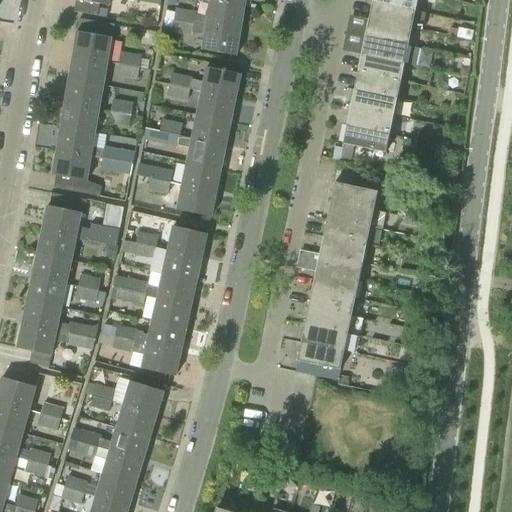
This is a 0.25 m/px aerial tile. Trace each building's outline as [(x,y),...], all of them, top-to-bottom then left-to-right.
[(76,0),(85,1),(83,14),(97,16),(99,4),(110,6),(110,0),(128,0),(142,2),(142,0),(152,0),(160,1),(161,1),(161,0),(76,0)] [(211,0),(211,3),(245,9),(246,0),(211,0)] [(373,0),(373,4),(416,13),(417,12),(419,0),(373,0)] [(166,11),(164,20),(241,32),(245,9),(211,3),(209,14),(175,9),(175,13),(166,11)] [(373,4),(369,22),(413,30),(421,32),(425,14),(417,12),(416,13),(373,4)] [(241,32),(164,20),(163,30),(172,31),(171,33),(192,36),(192,33),(206,36),(203,51),(237,57),(241,32)] [(369,22),(366,37),(409,46),(413,30),(369,22)] [(77,33),(73,56),(108,62),(113,39),(77,33)] [(366,37),(362,57),(405,66),(405,65),(417,67),(420,50),(409,48),(409,46),(366,37)] [(121,53),(119,64),(139,68),(141,56),(121,53)] [(73,56),(69,80),(104,86),(108,62),(73,56)] [(362,57),(358,75),(401,83),(405,66),(362,57)] [(139,68),(119,64),(117,77),(137,80),(139,68)] [(172,74),(169,86),(189,90),(202,93),(202,92),(237,99),(242,75),(207,68),(204,82),(192,80),(192,78),(172,74)] [(358,75),(354,92),(398,101),(401,83),(358,75)] [(69,80),(65,104),(100,110),(104,86),(69,80)] [(169,86),(167,97),(187,101),(189,90),(169,86)] [(202,93),(197,115),(232,123),(237,99),(202,92),(202,93)] [(354,92),(351,110),(394,119),(398,101),(354,92)] [(112,100),(110,112),(131,116),(133,103),(112,100)] [(65,104),(61,127),(96,133),(100,110),(65,104)] [(351,110),(347,128),(390,137),(394,119),(351,110)] [(131,116),(110,112),(109,124),(129,127),(131,116)] [(193,138),(227,146),(232,123),(197,115),(193,138)] [(162,121),(160,131),(180,136),(182,125),(162,121)] [(61,127),(56,151),(91,157),(102,159),(104,149),(93,147),(96,133),(61,127)] [(190,149),(188,163),(222,170),(227,146),(193,138),(193,139),(180,136),(160,131),(145,128),(141,152),(149,154),(151,141),(157,143),(157,144),(177,148),(178,146),(190,149)] [(390,137),(347,128),(343,146),(386,155),(390,137)] [(104,149),(102,159),(133,165),(135,153),(104,148),(104,149)] [(56,151),(52,175),(56,176),(66,178),(86,181),(87,181),(91,157),(56,151)] [(133,165),(102,159),(100,171),(131,176),(133,165)] [(183,186),(183,187),(217,194),(222,170),(188,163),(183,186)] [(139,164),(136,177),(170,184),(170,183),(173,171),(139,164)] [(136,177),(134,188),(135,188),(180,197),(177,211),(212,219),(217,194),(183,187),(183,186),(170,183),(170,184),(136,177)] [(334,185),(330,204),(373,213),(377,194),(334,185)] [(330,204),(327,221),(370,230),(373,213),(330,204)] [(43,231),(77,239),(108,246),(111,233),(89,228),(89,230),(80,228),(83,214),(48,207),(43,231)] [(327,221),(323,239),(366,248),(370,230),(327,221)] [(169,252),(203,260),(209,236),(174,228),(169,252)] [(43,231),(38,254),(72,262),(77,239),(43,231)] [(124,241),(123,241),(156,249),(158,237),(138,232),(135,243),(124,241)] [(323,239),(319,257),(362,266),(366,248),(323,239)] [(156,249),(123,241),(121,253),(153,260),(156,249)] [(163,276),(198,284),(203,260),(169,252),(163,276)] [(38,254),(33,278),(67,286),(72,262),(38,254)] [(319,257),(315,274),(358,283),(362,266),(319,257)] [(315,274),(311,292),(354,301),(358,283),(315,274)] [(80,275),(77,288),(97,292),(100,280),(80,275)] [(158,299),(192,308),(198,284),(163,276),(160,289),(147,286),(148,283),(116,275),(112,289),(145,296),(158,299)] [(33,278),(28,301),(62,309),(67,286),(33,278)] [(97,292),(77,288),(75,299),(95,303),(97,292)] [(142,306),(145,296),(112,289),(110,299),(142,306)] [(311,292),(308,309),(351,318),(354,301),(311,292)] [(158,299),(152,322),(187,330),(192,308),(158,299)] [(28,301),(22,325),(95,341),(98,326),(91,328),(70,323),(69,325),(59,323),(62,309),(28,301)] [(308,309),(304,327),(347,336),(351,318),(308,309)] [(367,318),(364,335),(411,345),(415,328),(367,318)] [(137,332),(135,343),(182,354),(187,330),(152,322),(149,336),(143,335),(143,334),(137,332)] [(95,341),(22,325),(17,349),(52,356),(55,341),(67,344),(66,345),(92,351),(95,341)] [(116,329),(114,338),(135,343),(137,332),(137,331),(117,326),(116,329)] [(304,327),(300,345),(343,354),(347,336),(304,327)] [(112,349),(112,350),(132,354),(135,343),(114,338),(112,349)] [(135,343),(132,354),(144,357),(141,370),(176,378),(182,354),(135,343)] [(343,354),(300,345),(296,363),(339,372),(343,354)] [(292,404),(302,373),(282,367),(272,398),(292,404)] [(0,388),(0,403),(30,412),(37,388),(3,379),(0,388)] [(131,383),(124,405),(158,415),(165,393),(131,383)] [(95,385),(92,396),(112,402),(115,391),(114,391),(95,385)] [(92,397),(89,407),(108,413),(111,402),(112,402),(92,396),(92,397)] [(0,403),(0,428),(24,435),(30,412),(0,403)] [(43,405),(40,414),(60,420),(62,410),(43,405)] [(124,406),(117,430),(151,440),(158,415),(124,405),(124,406)] [(67,432),(70,423),(60,420),(40,414),(37,426),(57,432),(58,429),(67,432)] [(0,428),(0,453),(18,458),(20,449),(24,435),(0,428)] [(74,428),(70,439),(144,462),(151,440),(117,430),(113,443),(101,439),(102,436),(74,428)] [(108,462),(104,475),(137,485),(144,462),(70,439),(67,450),(75,452),(74,453),(95,459),(95,458),(108,462)] [(29,452),(27,461),(48,466),(51,455),(30,449),(29,452)] [(0,453),(0,477),(12,481),(15,467),(18,458),(0,453)] [(25,470),(24,473),(44,478),(48,466),(27,461),(25,470)] [(100,489),(97,498),(131,507),(137,485),(104,475),(100,489)] [(64,487),(64,488),(84,494),(87,485),(88,482),(67,476),(67,479),(64,487)] [(0,477),(0,503),(5,505),(12,481),(0,477)] [(64,488),(61,500),(81,506),(82,503),(94,507),(92,511),(129,511),(131,507),(97,498),(84,494),(64,488)] [(18,495),(15,507),(31,511),(34,511),(38,500),(18,495)]
